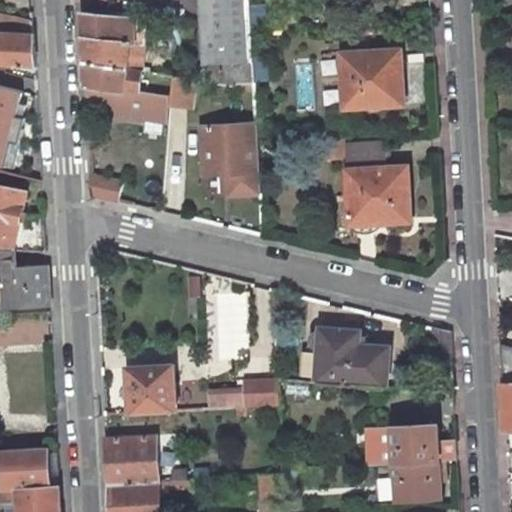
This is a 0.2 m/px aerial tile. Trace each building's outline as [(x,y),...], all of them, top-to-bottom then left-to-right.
[(257,80),(253,4),(252,0),(201,0),(206,79),(233,84),(233,80),(257,80)] [(141,67),(144,23),(82,6),(85,59),(141,68),(141,67)] [(0,61),(33,64),(29,8),(12,9),(11,11),(0,8),(0,61)] [(401,53),(346,56),(349,108),(405,105),(401,53)] [(141,68),(85,59),(86,80),(123,88),(122,95),(139,99),(141,68)] [(159,83),(175,86),(177,74),(161,71),(159,83)] [(188,107),(193,76),(177,74),(175,86),(172,104),(188,107)] [(87,95),(121,100),(122,95),(123,88),(86,80),(87,95)] [(262,190),(260,140),(259,121),(207,123),(209,160),(223,160),(224,171),(234,171),(235,192),(262,190)] [(23,136),(20,174),(39,179),(37,136),(23,136)] [(346,143),(347,170),(349,222),(382,220),(382,216),(412,215),(408,166),(387,167),(386,141),(346,143)] [(209,172),(224,171),(223,160),(209,160),(209,172)] [(124,179),(91,170),(92,194),(119,200),(124,179)] [(0,183),(0,231),(15,235),(13,242),(13,245),(14,245),(43,246),(41,211),(21,212),(26,190),(0,183)] [(0,244),(13,245),(13,242),(15,235),(0,231),(0,244)] [(0,281),(1,281),(3,303),(47,301),(44,261),(14,260),(14,245),(13,245),(0,244),(0,281)] [(386,342),(355,339),(355,327),(324,324),(313,329),(313,340),(322,344),(323,377),(377,381),(386,382),(386,342)] [(451,353),(450,330),(434,326),(435,353),(451,353)] [(511,345),(502,343),(506,427),(511,426),(511,345)] [(173,362),(128,365),(131,409),(176,407),(173,362)] [(245,403),(278,402),(278,400),(277,375),(244,377),(245,388),(226,389),(226,404),(245,403)] [(226,389),(210,389),(210,405),(226,404),(226,389)] [(438,422),(376,425),(377,463),(396,461),(396,460),(441,459),(457,459),(456,440),(439,441),(438,422)] [(158,477),(155,434),(105,436),(108,480),(158,477)] [(32,511),(59,511),(57,480),(49,481),(47,444),(38,445),(22,445),(24,482),(16,483),(17,511),(32,511)] [(441,459),(396,460),(396,461),(398,496),(443,494),(441,459)] [(243,511),(285,511),(283,469),(240,472),(243,511)] [(190,487),(203,486),(202,474),(176,476),(158,477),(159,484),(171,483),(172,485),(189,484),(190,487)] [(109,511),(161,511),(159,484),(158,477),(108,480),(109,511)]
